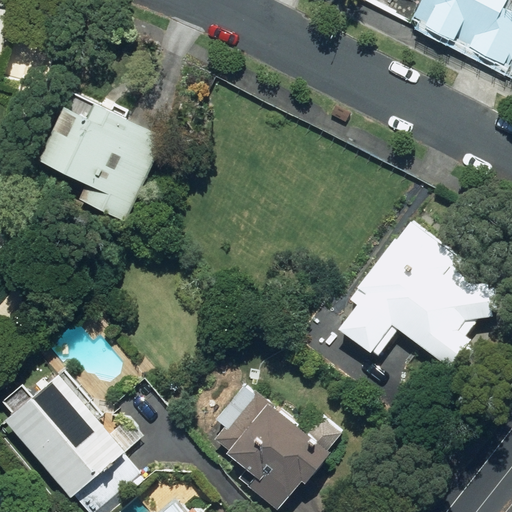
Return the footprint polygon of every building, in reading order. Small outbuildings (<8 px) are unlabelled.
[(511,0),(444,0),(429,29),(511,73),(511,71),(511,0)] [(168,133),(77,87),(42,156),(133,202),(168,133)] [(355,290),(399,227),(383,216),(339,279),(355,290)] [(511,281),(416,217),(403,236),(398,232),(354,298),(360,302),(343,327),(382,353),(401,324),(457,362),(511,281)] [(128,450),(150,432),(133,412),(116,426),(66,368),(37,393),(23,378),(1,397),(16,415),(10,420),(89,511),(94,511),(144,469),(128,450)] [(262,386),(218,440),(259,474),(250,485),(280,510),(333,445),(262,386)] [(189,511),(211,511),(203,501),(189,511)]
